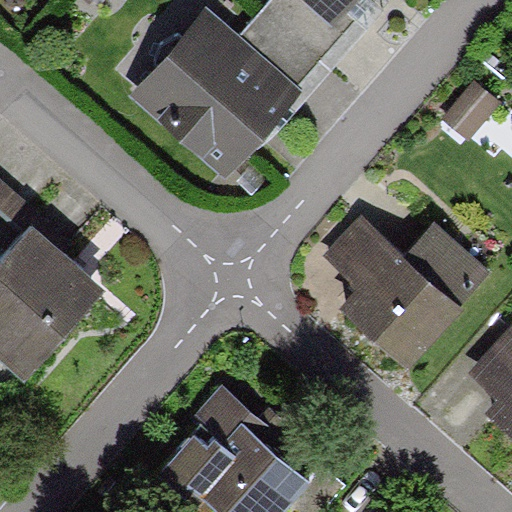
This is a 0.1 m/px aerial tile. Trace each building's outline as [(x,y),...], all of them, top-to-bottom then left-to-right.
[(346,0),(262,0),(259,4),(320,56),(350,20),(338,10),(346,0)] [(320,56),(259,4),(233,34),(204,8),(124,99),(221,183),(295,98),(288,92),(320,56)] [(0,358),(24,378),(105,280),(0,194),(0,224),(13,235),(0,249),(0,358)] [(424,220),(396,252),(353,216),(313,263),(349,293),(336,308),(407,368),(488,273),(424,220)] [(511,327),(509,325),(462,376),(491,402),(478,417),(511,447),(511,327)] [(208,445),(178,482),(215,511),(281,511),(308,479),(243,426),(262,401),(226,372),(183,426),(208,445)]
